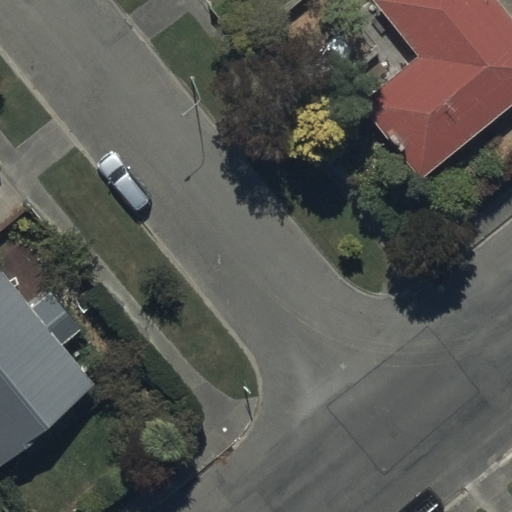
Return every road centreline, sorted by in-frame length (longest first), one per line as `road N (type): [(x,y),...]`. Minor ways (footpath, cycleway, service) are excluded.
road 1 (residential): [(399,430),(38,0)]
road 2 (unclassified): [(511,337),(399,430)]
road 3 (unclassified): [(399,430),(300,511)]
